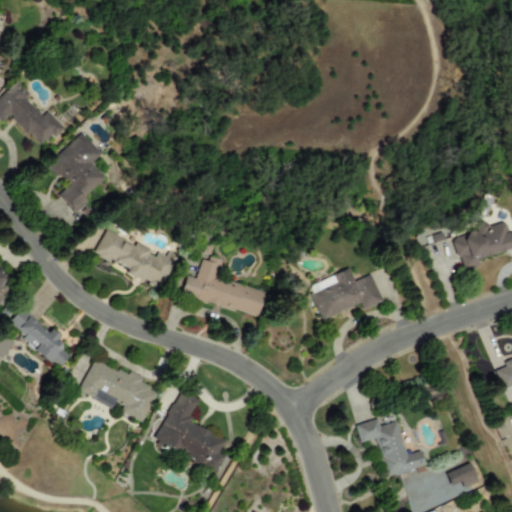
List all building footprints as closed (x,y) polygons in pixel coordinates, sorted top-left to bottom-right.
[(0,94),(0,122),(6,116),(38,146),(48,136),(51,138),(61,128),(44,111),(39,116),(22,99),(26,94),(13,81),(0,94)] [(99,155),(78,133),(45,165),(64,185),(54,195),(72,214),(85,201),(82,198),(102,178),(89,165),(99,155)] [(448,242),(462,270),(475,264),(475,263),(509,246),(511,251),(511,229),(506,232),(499,217),(448,242)] [(174,257),(165,252),(163,257),(154,253),(153,256),(102,230),(91,254),(106,262),(107,259),(125,269),(124,272),(157,289),(174,257)] [(262,292),(212,278),(216,262),(199,257),(193,279),(183,276),(178,295),(255,316),(262,292)] [(368,274),(351,281),(347,269),(305,285),(318,320),(357,305),(359,310),(379,302),(368,274)] [(0,299),(8,290),(0,284),(6,277),(0,272),(0,299)] [(66,355),(57,348),(62,342),(47,330),(47,332),(17,309),(6,323),(22,335),(18,340),(56,369),(66,355)] [(0,356),(10,344),(1,336),(0,337),(0,356)] [(485,367),(511,429),(511,350),(492,359),(494,364),(485,367)] [(75,393),(113,409),(112,411),(140,423),(154,388),(89,361),(75,393)] [(212,473),(221,456),(215,453),(222,441),(184,422),(195,400),(176,390),(150,441),(212,473)] [(395,422),(376,426),(374,420),(352,425),(356,443),(373,439),(381,477),(422,468),(418,451),(402,455),(395,422)] [(478,485),(467,462),(442,474),(448,486),(457,481),(462,492),(478,485)]
